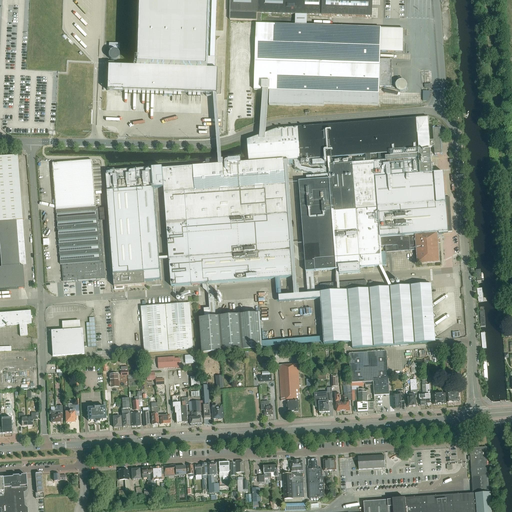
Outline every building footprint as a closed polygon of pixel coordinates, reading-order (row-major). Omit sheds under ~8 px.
[(108,66),(107,91),(202,94),(217,94),(218,70),(215,70),(216,58),(215,58),(215,41),(216,36),(216,31),(216,0),(212,0),(210,58),(209,58),(208,58),(209,48),(210,0),(137,0),(135,67),(112,67),(108,66)] [(230,0),(230,20),(254,21),(256,21),(256,24),(255,55),(255,60),(255,61),(254,90),(263,90),(270,91),(269,105),(300,106),(300,105),(324,106),(324,104),(379,105),(379,104),(379,94),(379,89),(379,87),(391,87),(392,60),(380,59),(380,53),(381,29),(381,28),(314,26),(305,25),(305,15),(322,15),(372,17),(372,8),(372,5),(372,0),(230,0)] [(109,54),(108,56),(109,58),(110,60),(112,61),(114,61),(116,61),(118,60),(119,58),(119,56),(119,54),(118,52),(116,51),(114,50),(112,51),(110,52),(109,54)] [(396,86),(396,87),(396,88),(396,89),(396,90),(397,90),(397,91),(398,91),(399,92),(400,92),(401,92),(402,92),(403,92),(404,91),(405,91),(406,90),(406,89),(407,88),(407,87),(407,86),(407,85),(406,84),(406,83),(405,82),(404,82),(403,81),(402,81),(401,81),(400,81),(399,81),(398,82),(397,82),(397,83),(396,83),(396,84),(396,85),(396,86)] [(269,91),(263,90),(261,128),(260,136),(266,134),(267,126),(269,91)] [(216,94),(213,94),(217,144),(218,165),(224,164),(224,160),(222,160),(220,143),(216,94)] [(260,136),(247,141),(249,162),(286,159),(286,161),(289,161),(290,165),(293,165),(293,161),(313,159),(366,155),(366,159),(356,160),(356,163),(353,164),(351,164),(351,159),(330,161),(331,165),(331,175),(307,176),(307,181),(299,182),(306,272),(306,277),(314,277),(314,272),(316,271),(339,270),(339,275),(360,273),(360,268),(371,267),(386,266),(386,264),(382,264),(381,247),(386,247),(386,253),(413,251),(414,251),(416,250),(417,264),(439,262),(437,233),(439,233),(439,235),(440,235),(442,235),(444,234),(444,233),(448,232),(452,232),(450,198),(446,198),(444,173),(432,174),(430,150),(430,147),(434,147),(435,155),(442,154),(441,143),(440,129),(433,129),(434,141),(431,141),(430,141),(428,118),(417,119),(378,122),(310,127),(300,127),(278,129),(265,134),(260,136)] [(0,290),(24,289),(23,267),(19,267),(19,266),(26,265),(22,220),(23,220),(18,156),(0,157),(0,290)] [(152,169),(152,166),(136,167),(136,166),(136,167),(106,169),(114,275),(114,288),(116,287),(116,289),(123,289),(123,287),(145,285),(145,281),(161,280),(154,189),(164,188),(171,276),(171,287),(192,285),(192,286),(192,285),(293,278),(292,268),(290,251),(284,172),(288,172),(287,168),(284,168),(283,160),(224,164),(218,165),(201,166),(163,170),(162,168),(152,169)] [(92,161),(53,164),(61,265),(62,265),(63,281),(63,282),(75,281),(75,282),(76,282),(77,281),(78,281),(87,280),(96,279),(97,280),(101,280),(105,279),(101,221),(100,209),(96,209),(92,161)] [(320,284),(321,290),(338,289),(338,287),(340,287),(340,289),(367,287),(366,281),(340,283),(340,285),(337,285),(337,283),(320,284)] [(294,296),(280,297),(280,303),(295,302),(320,300),(324,344),(324,345),(343,343),(352,343),(352,349),(387,346),(435,342),(431,285),(320,294),(299,295),(298,286),(293,286),(294,296)] [(205,319),(200,319),(201,342),(202,346),(202,353),(202,354),(222,353),(262,350),(262,347),(259,314),(240,316),(216,318),(214,295),(208,295),(209,308),(204,308),(205,319)] [(190,304),(141,307),(144,353),(193,349),(190,304)] [(485,309),(478,310),(480,328),(487,328),(485,309)] [(0,311),(0,327),(21,326),(21,336),(29,336),(28,324),(33,324),(32,311),(0,313),(0,311)] [(51,331),(52,346),(52,357),(84,355),(83,330),(51,331)] [(373,385),(374,396),(389,395),(387,352),(349,354),(350,363),(348,363),(348,367),(350,367),(351,384),(373,382),(373,385)] [(195,355),(185,356),(186,364),(196,364),(195,355)] [(158,369),(181,368),(180,359),(175,359),(175,357),(158,359),(158,369)] [(279,366),(281,402),(287,401),(287,413),(299,412),(298,400),(299,400),(298,394),(300,394),(299,384),(298,365),(296,365),(282,365),(282,366),(279,366)] [(111,386),(111,388),(119,387),(118,375),(110,375),(111,381),(109,382),(110,385),(111,386)] [(411,394),(407,395),(407,398),(408,398),(409,407),(412,407),(413,407),(415,407),(416,406),(416,398),(417,398),(417,394),(416,380),(410,380),(411,394)] [(427,389),(426,385),(426,382),(422,382),(422,385),(423,395),(419,395),(419,402),(421,402),(421,406),(427,406),(426,392),(427,392),(427,389)] [(207,385),(202,386),(204,419),(210,419),(210,409),(209,409),(209,405),(208,385),(207,385)] [(345,402),(342,403),(343,412),(350,411),(349,406),(350,406),(350,403),(349,403),(349,402),(348,394),(352,394),(351,385),(346,386),(347,394),(344,394),(345,402)] [(328,393),(315,394),(315,403),(316,408),(319,407),(320,413),(330,412),(329,402),(332,402),(332,395),(332,389),(327,389),(328,393)] [(364,389),(361,390),(358,390),(355,391),(356,402),(358,402),(358,404),(357,404),(358,413),(375,412),(375,403),(375,400),(371,400),(371,396),(370,391),(366,391),(364,389)] [(393,395),(394,410),(402,409),(401,399),(404,399),(404,391),(398,392),(398,395),(393,395)] [(459,391),(447,392),(447,404),(453,403),(460,403),(459,391)] [(136,401),(133,401),(133,411),(139,410),(139,408),(138,400),(142,400),(142,392),(137,392),(137,397),(135,398),(136,401)] [(336,412),(343,412),(342,403),(340,403),(340,394),(335,395),(335,404),(335,407),(336,407),(336,412)] [(445,394),(433,395),(434,405),(446,404),(445,394)] [(175,414),(176,414),(175,415),(175,416),(176,416),(176,423),(182,423),(180,407),(179,396),(172,396),(173,407),(174,407),(175,414)] [(180,407),(182,423),(182,422),(187,422),(186,406),(189,406),(188,398),(181,399),(182,407),(180,407)] [(130,399),(127,399),(121,399),(121,410),(122,410),(122,415),(123,428),(130,427),(129,409),(130,409),(130,399)] [(200,417),(199,404),(199,401),(191,402),(192,413),(189,413),(190,418),(190,425),(201,424),(201,417),(200,417)] [(69,412),(65,413),(66,424),(75,423),(75,419),(77,419),(76,416),(75,416),(75,412),(79,412),(79,405),(74,405),(74,406),(70,407),(70,409),(69,409),(69,412)] [(57,411),(55,412),(55,415),(56,414),(56,423),(58,423),(59,423),(60,423),(61,423),(61,422),(62,421),(62,415),(63,415),(62,406),(59,407),(59,411),(57,411)] [(217,406),(215,406),(215,407),(212,407),(213,420),(219,419),(219,420),(220,420),(221,420),(221,419),(222,419),(221,408),(218,409),(217,406)] [(273,406),(270,407),(265,407),(265,406),(262,406),(262,411),(264,411),(265,416),(273,416),(273,406)] [(87,409),(88,422),(94,421),(96,423),(99,423),(100,421),(106,420),(105,408),(87,409)] [(27,417),(27,426),(33,426),(33,419),(36,419),(35,413),(31,413),(31,417),(27,417)] [(140,427),(140,413),(131,414),(132,427),(140,427)] [(27,426),(27,417),(24,417),(24,414),(18,414),(19,420),(22,420),(22,426),(27,426)] [(7,416),(1,416),(1,420),(1,423),(2,434),(5,434),(7,434),(9,434),(12,434),(11,423),(11,419),(7,419),(7,416)] [(170,416),(158,416),(158,422),(160,422),(161,425),(165,425),(165,424),(171,424),(170,419),(170,416)] [(120,417),(113,417),(114,428),(121,427),(120,417)] [(364,503),(364,511),(496,511),(492,511),(491,493),(489,493),(486,448),(470,449),(471,457),(468,457),(469,460),(468,460),(468,461),(471,461),(471,463),(472,480),(473,492),(473,493),(481,492),(481,494),(476,494),(464,495),(462,495),(427,498),(417,498),(405,499),(393,500),(393,501),(364,503)] [(358,457),(359,470),(385,469),(385,456),(358,457)] [(303,484),(302,461),(299,461),(297,462),(291,462),(291,473),(291,474),(292,484),(303,484)] [(308,466),(309,499),(325,498),(324,493),(324,477),(322,477),(322,469),(319,469),(318,466),(317,466),(317,461),(309,461),(309,466),(308,466)] [(244,473),(244,462),(243,462),(235,462),(236,473),(244,473)] [(217,475),(216,463),(207,463),(208,476),(209,494),(219,493),(219,484),(215,484),(215,480),(214,481),(214,475),(217,475)] [(229,473),(229,472),(229,463),(218,463),(219,473),(219,478),(223,478),(223,480),(228,480),(228,474),(229,473)] [(176,477),(175,476),(175,467),(175,466),(164,467),(164,474),(164,477),(176,477)] [(271,474),(271,466),(263,466),(264,474),(268,474),(268,478),(271,478),(271,474)] [(278,466),(271,466),(271,474),(271,478),(277,477),(277,482),(283,482),(283,475),(283,474),(279,475),(278,466)] [(185,467),(175,467),(175,476),(186,475),(185,467)] [(163,480),(162,468),(156,468),(151,469),(152,485),(152,486),(154,486),(154,481),(157,481),(161,481),(163,480)] [(140,480),(140,469),(131,470),(132,481),(140,480)] [(152,485),(151,469),(142,469),(142,475),(142,478),(143,479),(148,478),(148,485),(152,485)] [(119,470),(119,481),(125,480),(125,486),(130,485),(129,480),(129,475),(127,475),(127,470),(119,470)] [(293,499),(292,484),(291,474),(283,475),(283,482),(284,499),(293,499)] [(36,499),(43,499),(44,499),(44,498),(43,486),(42,475),(35,475),(35,479),(36,487),(37,494),(35,494),(36,499)] [(0,511),(27,511),(27,508),(25,506),(24,493),(24,492),(27,488),(26,479),(26,476),(21,476),(19,477),(19,476),(13,477),(8,477),(3,477),(2,477),(1,478),(0,477),(0,511)] [(304,498),(303,484),(292,484),(293,499),(304,498)] [(261,502),(260,488),(252,489),(253,503),(261,502)]
